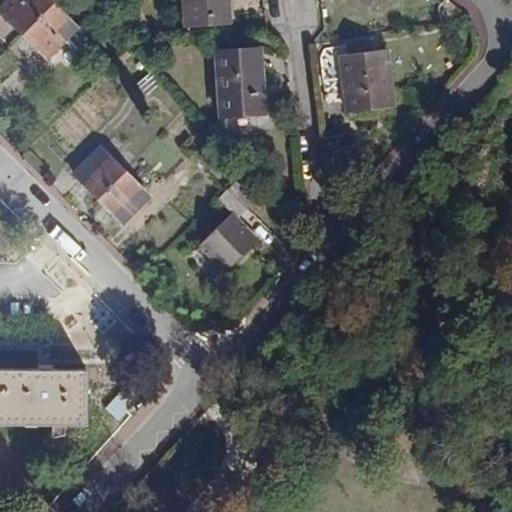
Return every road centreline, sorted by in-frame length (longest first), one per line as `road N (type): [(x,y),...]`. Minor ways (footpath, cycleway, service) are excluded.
road 1 (residential): [(207,373),(0,167)]
road 2 (residential): [(337,234),(511,41)]
road 3 (residential): [(337,234),(313,202),(290,13)]
road 4 (residential): [(207,373),(337,234)]
road 5 (residential): [(84,511),(207,373)]
